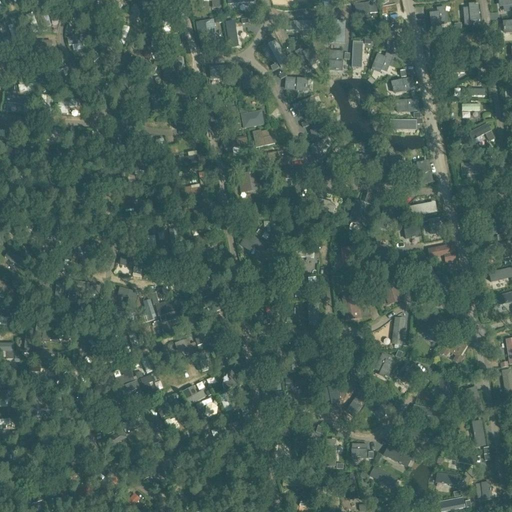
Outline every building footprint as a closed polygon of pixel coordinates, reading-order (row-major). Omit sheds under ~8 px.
[(504,6),(505,12),(511,11),(511,0),(500,0),(502,7),(504,6)] [(355,16),(378,13),(377,2),(354,5),(355,16)] [(469,9),(464,9),(465,26),(473,26),(472,21),(480,21),(479,5),(469,5),(469,9)] [(430,14),(432,29),(441,27),(440,25),(446,24),(443,8),(436,9),(437,13),(430,14)] [(42,11),(36,13),(42,31),(48,29),(47,28),(44,19),(42,11)] [(173,12),(152,13),(152,21),(161,20),(169,20),(173,20),(173,12)] [(33,14),(26,16),(27,17),(34,34),(40,32),(33,14)] [(75,15),(74,21),(89,24),(90,18),(75,15)] [(216,38),(213,21),(196,23),(199,40),(216,38)] [(313,21),(285,22),(286,32),(313,31),(313,21)] [(327,21),(327,44),(346,44),(346,22),(327,21)] [(234,22),(225,23),(229,50),(238,48),(234,22)] [(511,22),(503,23),(504,35),(511,34),(511,22)] [(14,25),(8,27),(14,44),(20,42),(14,25)] [(120,38),(118,44),(124,45),(129,29),(124,27),(123,30),(120,38)] [(85,35),(67,38),(69,46),(72,45),(86,42),(87,42),(85,35)] [(276,40),(268,45),(281,69),(289,64),(276,40)] [(31,41),(31,52),(41,52),(51,52),(51,41),(31,41)] [(151,42),(150,60),(156,61),(158,43),(151,42)] [(353,42),(352,69),(362,69),(363,42),(353,42)] [(301,49),(295,53),(304,68),(309,65),(311,69),(319,64),(311,50),(304,54),(301,49)] [(95,51),(80,65),(86,71),(101,56),(95,51)] [(329,71),(341,72),(343,53),(331,52),(329,71)] [(377,55),(371,70),(379,73),(381,69),(387,72),(393,57),(385,54),(384,58),(377,55)] [(170,57),(161,58),(161,61),(163,81),(170,80),(169,67),(181,65),(180,58),(170,60),(170,57)] [(136,58),(133,65),(146,71),(151,74),(154,75),(157,68),(136,58)] [(231,66),(208,68),(209,82),(232,80),(231,66)] [(464,66),(443,67),(443,75),(464,74),(464,66)] [(66,69),(44,72),(46,80),(67,76),(66,69)] [(252,89),(251,74),(236,75),(237,91),(252,89)] [(130,76),(125,81),(134,92),(138,97),(143,93),(130,76)] [(286,79),(285,90),(306,92),(307,80),(286,79)] [(413,79),(391,83),(393,95),(416,91),(413,79)] [(188,107),(184,87),(166,91),(168,100),(177,98),(179,109),(188,107)] [(112,94),(110,100),(113,102),(118,104),(120,105),(128,108),(131,102),(112,94)] [(8,95),(7,103),(29,106),(30,99),(8,95)] [(156,95),(150,96),(154,112),(160,110),(156,95)] [(58,99),(58,107),(68,107),(77,108),(77,100),(58,99)] [(313,99),(293,107),(297,118),(317,110),(313,99)] [(418,100),(395,103),(397,115),(419,113),(418,100)] [(236,102),(218,105),(219,111),(231,109),(232,117),(238,116),(236,102)] [(246,115),(241,116),(243,129),(263,125),(262,119),(261,112),(247,115),(246,115)] [(313,131),(310,133),(312,139),(328,132),(326,127),(330,126),(326,117),(310,124),(313,131)] [(390,122),(390,132),(416,132),(416,122),(390,122)] [(485,135),(489,143),(494,140),(487,125),(468,135),(471,142),(485,135)] [(42,127),(42,134),(61,136),(61,129),(42,127)] [(260,131),(252,133),(256,148),(274,144),(273,137),(269,138),(262,139),(261,133),(260,131)] [(86,160),(93,161),(94,138),(86,137),(86,151),(86,160)] [(111,137),(110,154),(119,155),(120,137),(111,137)] [(246,137),(223,141),(225,150),(248,146),(246,137)] [(21,145),(22,162),(37,161),(37,145),(35,145),(34,139),(28,139),(28,145),(21,145)] [(163,140),(155,142),(160,164),(168,162),(163,140)] [(327,149),(323,141),(310,148),(316,160),(324,157),(322,152),(327,149)] [(179,160),(170,162),(171,169),(200,163),(199,156),(197,156),(188,158),(183,159),(179,160)] [(333,156),(325,175),(336,179),(343,160),(333,156)] [(356,156),(353,178),(364,180),(367,158),(356,156)] [(268,160),(264,160),(265,167),(289,165),(289,158),(272,159),(268,160)] [(377,159),(373,180),(382,182),(386,160),(377,159)] [(397,165),(391,166),(393,183),(400,182),(400,178),(408,177),(406,161),(397,162),(397,165)] [(429,162),(416,165),(420,187),(433,184),(429,162)] [(131,163),(130,171),(134,171),(144,173),(151,174),(152,166),(131,163)] [(479,164),(460,165),(461,176),(479,175),(479,164)] [(299,171),(272,173),(272,183),(299,181),(299,171)] [(238,194),(257,191),(255,173),(236,176),(238,194)] [(16,192),(15,201),(22,201),(24,178),(17,177),(17,179),(16,192)] [(54,202),(56,187),(42,185),(41,201),(54,202)] [(185,191),(175,193),(177,202),(185,200),(201,197),(199,188),(191,189),(185,191)] [(71,193),(71,201),(92,201),(93,194),(71,193)] [(491,194),(466,198),(468,206),(492,203),(491,194)] [(309,198),(307,207),(333,214),(335,205),(309,198)] [(3,209),(10,210),(9,217),(18,218),(20,203),(10,202),(4,201),(3,209)] [(355,203),(349,222),(366,228),(372,209),(355,203)] [(172,204),(149,212),(151,220),(175,211),(172,204)] [(435,204),(408,209),(410,218),(437,213),(435,204)] [(390,213),(384,211),(380,228),(387,229),(388,226),(395,228),(399,212),(390,210),(390,213)] [(200,215),(193,216),(195,224),(217,218),(216,211),(207,213),(200,215)] [(31,217),(27,223),(45,232),(48,226),(31,217)] [(277,217),(269,217),(270,241),(277,241),(277,217)] [(443,219),(428,221),(430,237),(445,234),(443,219)] [(490,221),(473,223),(474,233),(478,232),(479,238),(496,236),(495,228),(491,228),(490,221)] [(314,224),(295,223),(294,239),(313,240),(314,224)] [(418,223),(403,226),(406,241),(421,238),(418,223)] [(176,229),(169,230),(173,250),(180,249),(176,229)] [(59,231),(55,237),(62,241),(66,235),(59,231)] [(248,233),(239,246),(251,253),(255,247),(262,252),(266,246),(259,241),(248,233)] [(48,234),(45,239),(59,249),(62,244),(48,234)] [(212,234),(191,240),(193,248),(215,242),(212,234)] [(155,237),(147,238),(150,261),(158,260),(155,237)] [(68,243),(65,249),(70,251),(74,253),(76,250),(75,247),(68,243)] [(380,245),(371,246),(372,261),(381,260),(381,265),(387,265),(386,248),(380,248),(380,245)] [(499,245),(477,250),(479,259),(501,254),(499,245)] [(453,246),(428,251),(430,259),(444,256),(446,265),(456,263),(453,246)] [(85,247),(84,255),(86,255),(99,256),(106,257),(107,249),(85,247)] [(63,248),(55,264),(61,268),(66,259),(70,251),(65,249),(63,248)] [(358,249),(341,250),(342,265),(355,264),(355,259),(358,259),(358,249)] [(293,251),(293,258),(314,259),(315,253),(293,251)] [(9,252),(5,258),(23,269),(27,263),(9,252)] [(179,252),(172,253),(174,274),(182,273),(179,252)] [(209,260),(200,262),(202,269),(221,263),(219,257),(218,257),(209,260)] [(121,258),(120,266),(134,267),(142,268),(143,260),(121,258)] [(511,268),(488,275),(490,285),(511,279),(511,268)] [(431,270),(416,277),(427,297),(441,289),(431,270)] [(334,282),(336,292),(345,291),(343,280),(334,282)] [(282,281),(258,284),(259,291),(283,289),(282,281)] [(396,281),(379,286),(386,306),(402,301),(396,281)] [(57,282),(55,300),(63,300),(65,283),(57,282)] [(71,283),(68,303),(76,304),(76,303),(78,291),(84,292),(87,293),(88,285),(71,283)] [(187,285),(180,288),(188,305),(195,302),(187,285)] [(94,286),(93,292),(92,294),(99,295),(101,287),(94,286)] [(203,292),(195,297),(197,302),(215,293),(212,288),(203,292)] [(119,289),(117,296),(128,299),(125,309),(133,311),(138,294),(119,289)] [(511,293),(496,298),(498,306),(511,302),(511,293)] [(217,298),(198,305),(200,310),(210,306),(219,303),(217,298)] [(357,299),(340,301),(343,321),(360,318),(357,299)] [(375,300),(366,301),(366,316),(376,315),(375,300)] [(151,301),(143,303),(148,316),(150,322),(157,320),(151,301)] [(174,301),(155,306),(158,318),(177,313),(174,301)] [(308,302),(308,327),(319,327),(318,301),(308,302)] [(33,307),(30,315),(51,322),(54,314),(53,313),(36,308),(33,307)] [(184,309),(177,312),(183,328),(191,325),(184,309)] [(0,311),(0,317),(8,319),(11,319),(12,313),(0,311)] [(112,313),(111,319),(124,320),(130,321),(133,321),(134,315),(112,313)] [(177,314),(160,318),(162,325),(172,322),(179,320),(177,314)] [(452,328),(437,315),(422,332),(438,345),(452,328)] [(220,332),(213,336),(217,343),(232,337),(224,319),(216,322),(220,332)] [(394,319),(391,345),(402,346),(405,320),(394,319)] [(26,330),(24,352),(31,352),(33,330),(26,330)] [(133,331),(127,333),(133,350),(139,348),(133,331)] [(43,332),(42,339),(63,343),(64,336),(49,333),(43,332)] [(470,344),(454,335),(450,342),(447,340),(439,354),(446,358),(449,354),(455,357),(453,362),(459,366),(465,356),(463,355),(470,344)] [(113,337),(110,355),(116,356),(118,338),(113,337)] [(187,339),(174,344),(180,359),(193,354),(187,339)] [(319,350),(319,356),(337,358),(337,350),(333,350),(334,342),(316,340),(316,350),(319,350)] [(0,345),(0,353),(14,353),(14,345),(0,345)] [(228,352),(225,345),(213,349),(220,366),(226,363),(222,354),(228,352)] [(165,346),(158,349),(160,355),(165,365),(172,362),(165,346)] [(279,346),(272,347),(274,365),(281,364),(279,346)] [(296,373),(295,347),(285,348),(286,374),(296,373)] [(390,363),(400,363),(400,353),(390,353),(390,363)] [(202,354),(195,357),(202,374),(209,371),(202,354)] [(382,355),(375,371),(380,374),(379,377),(387,381),(395,366),(388,362),(389,358),(382,355)] [(35,357),(34,363),(54,367),(55,361),(51,360),(41,358),(35,357)] [(355,362),(349,363),(351,381),(359,380),(358,376),(366,375),(364,358),(354,359),(355,362)] [(146,359),(141,361),(146,375),(152,372),(146,359)] [(192,359),(173,367),(176,374),(194,366),(192,359)] [(124,377),(117,379),(119,387),(126,385),(125,383),(134,381),(129,364),(120,367),(121,373),(122,373),(124,377)] [(409,364),(398,378),(410,387),(421,373),(409,364)] [(0,365),(0,378),(10,378),(9,365),(0,365)] [(93,389),(91,396),(98,394),(117,386),(110,371),(104,373),(105,378),(108,383),(93,389)] [(230,382),(223,384),(225,391),(238,387),(233,371),(227,373),(230,382)] [(279,371),(270,372),(273,392),(282,391),(279,371)] [(511,377),(511,371),(501,372),(505,395),(511,394),(511,377)] [(147,378),(140,380),(147,398),(153,395),(149,384),(147,378)] [(304,400),(313,399),(311,378),(295,379),(295,388),(303,388),(304,400)] [(37,379),(36,385),(56,387),(57,380),(37,379)] [(451,400),(454,381),(440,380),(438,398),(451,400)] [(137,382),(113,392),(116,399),(125,396),(139,389),(137,382)] [(320,385),(324,403),(330,402),(330,405),(340,403),(337,386),(329,388),(328,383),(320,385)] [(475,389),(467,392),(475,417),(484,414),(475,389)] [(13,391),(0,392),(0,402),(14,401),(13,391)] [(360,391),(345,413),(353,418),(368,396),(360,391)] [(191,398),(185,400),(189,407),(205,399),(202,392),(197,395),(191,398)] [(384,394),(372,407),(377,411),(374,414),(382,421),(393,408),(387,402),(390,399),(384,394)] [(225,395),(219,397),(225,414),(231,411),(225,395)] [(38,400),(29,400),(29,417),(38,417),(38,400)] [(164,410),(157,413),(160,420),(179,411),(176,404),(164,410)] [(414,407),(411,417),(436,422),(438,412),(414,407)] [(362,419),(365,429),(377,424),(373,415),(362,419)] [(136,421),(122,427),(125,433),(144,425),(141,419),(136,421)] [(169,420),(164,423),(171,438),(176,435),(174,431),(170,422),(169,420)] [(234,443),(248,439),(243,421),(229,426),(234,443)] [(481,423),(473,424),(477,449),(486,448),(481,423)] [(58,424),(51,427),(54,433),(61,430),(58,424)] [(152,424),(144,427),(152,446),(160,443),(152,424)] [(402,424),(398,432),(421,445),(425,437),(402,424)] [(114,426),(104,428),(107,437),(116,434),(114,426)] [(275,426),(272,433),(289,441),(292,433),(275,426)] [(62,432),(55,435),(64,456),(71,453),(66,442),(63,434),(62,432)] [(122,432),(102,444),(106,451),(126,439),(122,432)] [(202,440),(196,443),(199,449),(203,459),(209,456),(202,440)] [(302,467),(307,468),(316,468),(317,442),(308,442),(307,452),(302,452),(302,467)] [(327,442),(326,468),(335,469),(336,442),(327,442)] [(25,443),(3,448),(5,455),(27,450),(25,443)] [(36,444),(30,446),(38,466),(44,463),(39,452),(36,444)] [(352,445),(351,461),(366,461),(367,445),(352,445)] [(388,449),(383,457),(407,469),(411,461),(388,449)] [(215,453),(215,460),(244,461),(244,453),(215,453)] [(451,453),(449,461),(474,467),(476,459),(451,453)] [(172,475),(163,455),(144,463),(148,472),(159,467),(164,479),(172,475)] [(181,460),(174,463),(177,469),(193,462),(190,456),(181,460)] [(373,469),(369,478),(394,489),(398,481),(373,469)] [(102,491),(100,493),(106,498),(121,480),(115,475),(102,491)] [(253,475),(233,483),(236,490),(256,482),(253,475)] [(282,475),(282,482),(303,483),(304,476),(282,475)] [(344,477),(349,502),(358,500),(353,475),(344,477)] [(437,475),(436,484),(457,486),(458,477),(437,475)] [(315,480),(315,487),(322,487),(331,488),(336,488),(336,481),(315,480)] [(490,484),(475,486),(476,500),(491,499),(490,484)] [(85,511),(96,510),(92,487),(76,490),(79,511),(85,511)] [(42,489),(22,494),(24,501),(30,499),(41,496),(44,496),(42,489)] [(200,511),(199,490),(191,491),(193,511),(200,511)] [(71,511),(67,491),(60,493),(61,499),(63,511),(71,511)] [(124,507),(120,510),(121,511),(128,511),(140,501),(135,495),(131,500),(124,507)] [(268,511),(261,498),(240,508),(241,511),(250,511),(255,510),(256,511),(268,511)] [(463,499),(438,503),(439,511),(447,511),(464,509),(463,499)] [(397,500),(376,511),(395,511),(402,509),(397,500)] [(301,501),(299,507),(315,511),(316,506),(301,501)]
